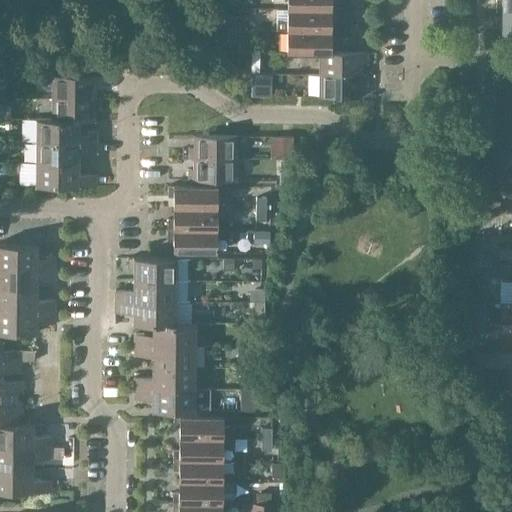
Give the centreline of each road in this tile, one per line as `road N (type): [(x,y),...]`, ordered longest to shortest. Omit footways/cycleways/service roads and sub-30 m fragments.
road 1 (residential): [(415,60),(409,140),(361,140),(324,116),(236,114),(188,85),(127,84),(127,194),(102,208)]
road 2 (residential): [(114,511),(115,427),(89,403),(102,208)]
